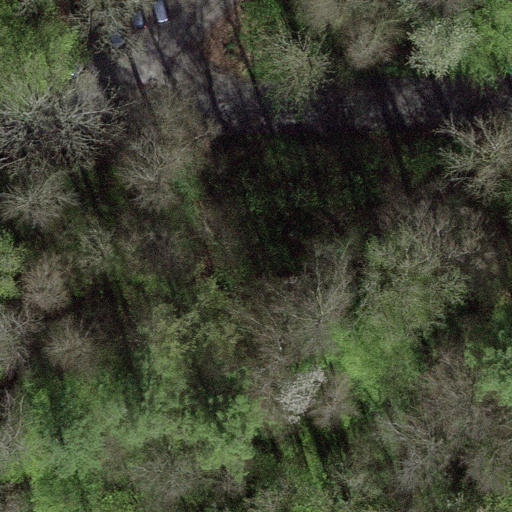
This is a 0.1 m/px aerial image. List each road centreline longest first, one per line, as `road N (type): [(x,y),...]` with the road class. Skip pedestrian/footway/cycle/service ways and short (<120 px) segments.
road 1 (residential): [(511,100),(0,120)]
road 2 (track): [(213,0),(46,113)]
